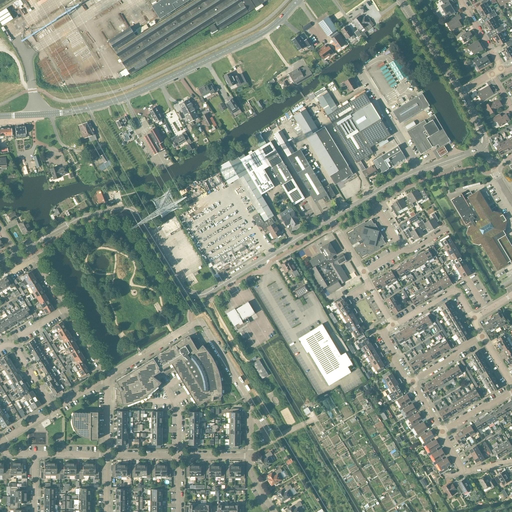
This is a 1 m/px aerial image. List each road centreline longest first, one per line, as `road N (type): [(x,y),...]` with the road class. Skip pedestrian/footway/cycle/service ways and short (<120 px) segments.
road 1 (tertiary): [(28,245),(83,216),(125,208),(137,214),(182,287),(198,295),(329,218)]
road 2 (tertiary): [(0,116),(125,97),(264,32),(298,0)]
road 3 (residential): [(107,376),(201,322),(250,406),(250,456)]
road 4 (residential): [(107,376),(57,408),(7,344)]
road 5 (unclassified): [(419,171),(358,66)]
